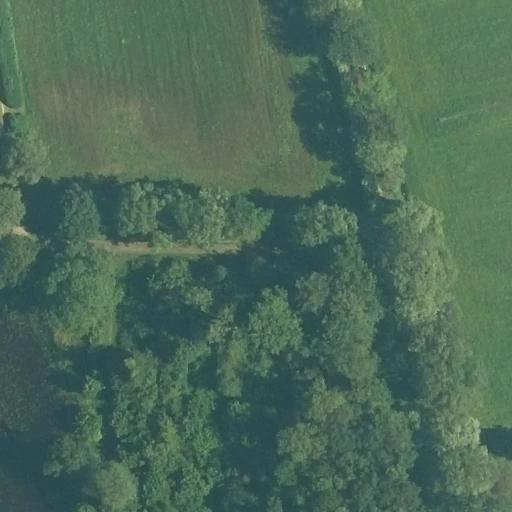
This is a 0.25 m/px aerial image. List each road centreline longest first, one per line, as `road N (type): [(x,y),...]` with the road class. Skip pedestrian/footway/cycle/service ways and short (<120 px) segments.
road 1 (track): [(0,248),(348,252),(397,245)]
road 2 (track): [(397,245),(464,511)]
road 3 (track): [(335,0),(397,245)]
